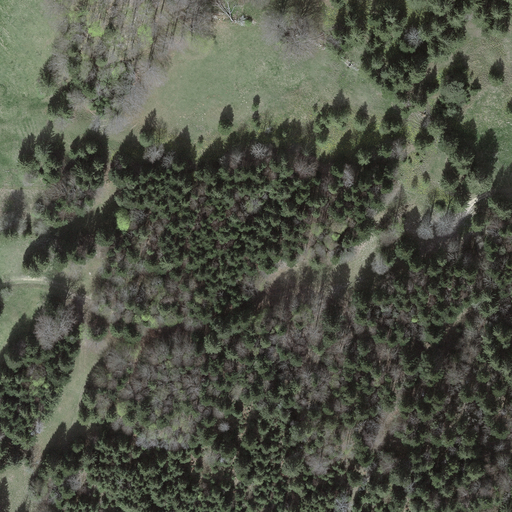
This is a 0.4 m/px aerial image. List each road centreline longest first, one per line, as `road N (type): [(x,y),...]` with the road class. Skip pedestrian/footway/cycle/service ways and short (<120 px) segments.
road 1 (track): [(0,284),(55,286),(123,320),(181,330),(265,292),(308,291)]
road 2 (track): [(308,291),(425,248),(477,199),(511,193)]
